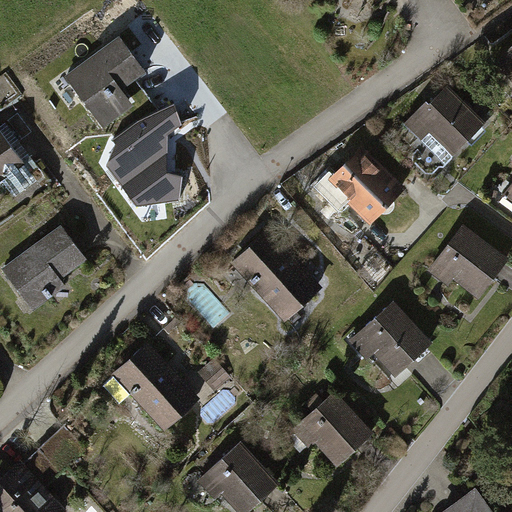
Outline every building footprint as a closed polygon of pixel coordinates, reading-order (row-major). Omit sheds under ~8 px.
[(122,89),(147,70),(120,34),(65,75),(103,128),(134,105),(122,89)] [(511,44),(495,63),(511,79),(511,44)] [(0,79),(0,106),(18,93),(5,76),(0,79)] [(489,120),(449,83),(431,102),(427,98),(404,123),(420,138),(413,146),(417,150),(413,153),(413,162),(426,173),(432,173),(440,166),(445,166),(489,120)] [(137,122),(112,141),(115,145),(107,167),(137,207),(179,202),(183,178),(167,173),(168,136),(181,126),(174,105),(137,122)] [(0,128),(0,181),(26,162),(0,128)] [(333,173),(330,169),(314,185),(339,209),(348,200),(370,223),(407,186),(363,143),(333,173)] [(463,221),(427,270),(449,286),(454,278),(480,298),(511,256),(463,221)] [(61,223),(1,268),(33,310),(66,286),(61,278),(87,258),(61,223)] [(267,228),(230,263),(285,321),(322,286),(267,228)] [(395,300),(350,341),(367,359),(375,351),(396,375),(433,342),(395,300)] [(148,340),(113,372),(165,429),(200,396),(148,340)] [(216,357),(198,371),(215,391),(232,376),(216,357)] [(336,389),(292,428),(310,448),(317,443),(338,466),(375,432),(336,389)] [(65,426),(24,461),(45,484),(86,450),(65,426)] [(242,440),(197,480),(214,499),(222,492),(239,511),(246,511),(280,482),(242,440)] [(65,511),(68,510),(45,484),(24,461),(20,457),(0,474),(0,511),(65,511)] [(496,511),(477,485),(439,511),(496,511)]
